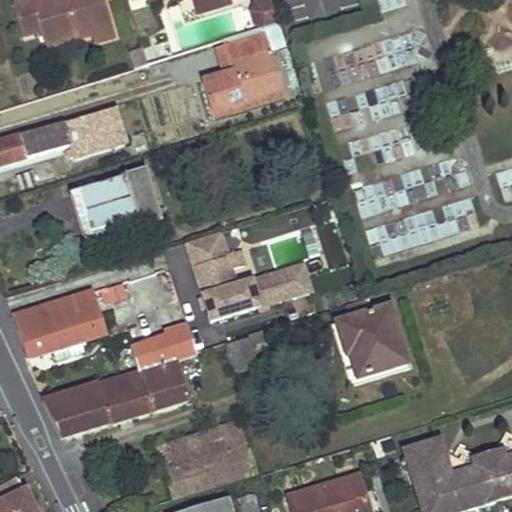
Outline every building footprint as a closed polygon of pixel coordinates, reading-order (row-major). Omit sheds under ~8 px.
[(113,31),(103,0),(28,0),(29,4),(13,9),(23,41),(41,36),(46,53),(91,38),(113,31)] [(160,0),(161,1),(162,0),(202,0),(208,3),(210,12),(231,5),(229,0),(160,0)] [(208,3),(202,0),(193,0),(198,15),(210,12),(208,3)] [(271,0),(251,0),(250,0),(254,28),(275,25),(271,0)] [(286,47),(279,25),(264,30),(270,52),(286,47)] [(270,52),(264,30),(221,43),(228,65),(231,75),(222,78),(201,84),(209,114),(242,104),(242,102),(281,90),(270,52)] [(115,41),(113,31),(91,38),(94,48),(115,41)] [(146,60),(143,50),(130,54),(133,64),(146,60)] [(298,88),(287,53),(279,55),(290,90),(298,88)] [(231,75),(228,65),(220,69),(222,78),(231,75)] [(284,98),(281,90),(242,102),(242,104),(209,114),(211,120),(284,98)] [(127,145),(116,111),(0,146),(0,170),(69,150),(73,162),(127,145)] [(54,180),(50,168),(30,174),(34,186),(54,180)] [(34,186),(30,174),(15,179),(20,192),(34,186)] [(159,216),(146,174),(76,195),(89,238),(114,230),(112,225),(135,218),(137,223),(159,216)] [(162,225),(159,216),(137,223),(135,218),(112,225),(114,230),(89,238),(76,195),(68,198),(84,250),(162,225)] [(220,233),(186,244),(210,323),(311,292),(303,266),(236,287),(231,270),(243,266),(239,252),(227,255),(220,233)] [(91,293),(12,318),(26,362),(52,354),(81,345),(105,338),(91,293)] [(407,364),(390,308),(336,324),(345,354),(350,353),(357,380),(407,364)] [(165,339),(131,350),(138,374),(142,373),(176,362),(195,356),(186,328),(164,335),(165,339)] [(263,342),(261,335),(226,346),(234,371),(255,364),(251,347),(263,342)] [(84,356),(81,345),(52,354),(55,365),(84,356)] [(357,380),(350,353),(345,354),(353,381),(357,380)] [(188,402),(176,362),(142,373),(155,412),(188,402)] [(155,412),(142,373),(138,374),(42,404),(60,442),(155,412)] [(255,475),(239,424),(196,436),(212,488),(255,475)] [(511,436),(504,431),(497,444),(505,449),(507,450),(511,441),(511,436)] [(212,488),(196,436),(154,449),(171,501),(212,488)] [(438,440),(402,452),(421,511),(462,511),(511,497),(511,457),(504,460),(500,450),(480,456),(483,466),(456,474),(448,483),(442,479),(449,469),(447,468),(443,457),(438,440)] [(511,441),(507,450),(505,449),(500,450),(504,460),(511,457),(511,441)] [(469,455),(456,447),(451,456),(450,458),(463,465),(466,460),(469,455)] [(448,455),(443,457),(447,468),(449,469),(442,479),(448,483),(456,474),(483,466),(480,456),(466,460),(463,465),(450,458),(451,456),(448,455)] [(32,511),(17,480),(0,488),(0,511),(32,511)] [(367,511),(359,480),(288,500),(291,511),(367,511)] [(256,511),(252,498),(227,506),(226,503),(196,511),(256,511)]
